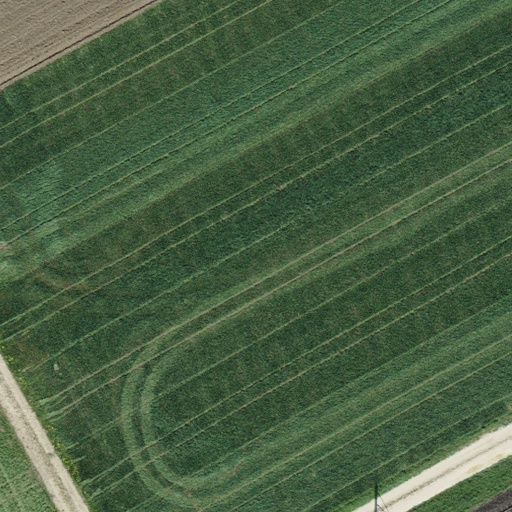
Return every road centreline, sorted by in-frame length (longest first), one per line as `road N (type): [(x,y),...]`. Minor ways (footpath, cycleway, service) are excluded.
road 1 (track): [(0,377),(74,511)]
road 2 (track): [(379,511),(511,439)]
